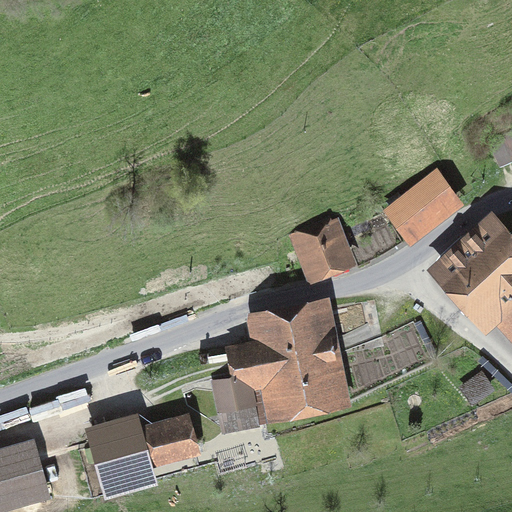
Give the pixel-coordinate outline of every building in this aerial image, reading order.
[(511,164),(511,134),(488,146),(498,171),(511,164)] [(382,211),(385,215),(392,211),(405,232),(457,199),(440,173),(382,211)] [(511,248),(491,225),(440,272),(486,323),(500,310),(511,322),(511,248)] [(302,241),(316,274),(347,261),(334,228),(302,241)] [(259,385),(274,382),(281,411),(336,399),(317,306),(260,319),(266,348),(232,355),(231,351),(209,355),(226,433),(268,424),(259,385)] [(473,402),(491,389),(482,376),(464,390),(473,402)] [(137,420),(91,432),(107,494),(153,481),(137,420)] [(156,433),(162,454),(194,445),(188,424),(156,433)] [(0,497),(20,492),(23,501),(43,496),(30,448),(0,456),(0,497)]
